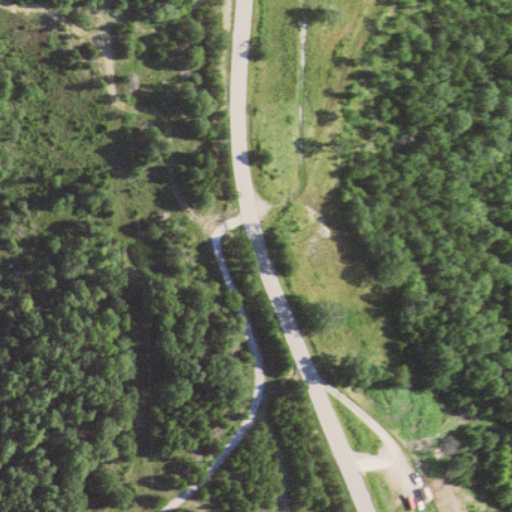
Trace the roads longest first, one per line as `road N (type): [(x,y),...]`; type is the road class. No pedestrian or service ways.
road 1 (secondary): [(364,511),(265,275),(249,215),(237,151),(243,0)]
road 2 (residential): [(164,511),(212,471),(260,405),(259,351),(220,241),(249,215)]
